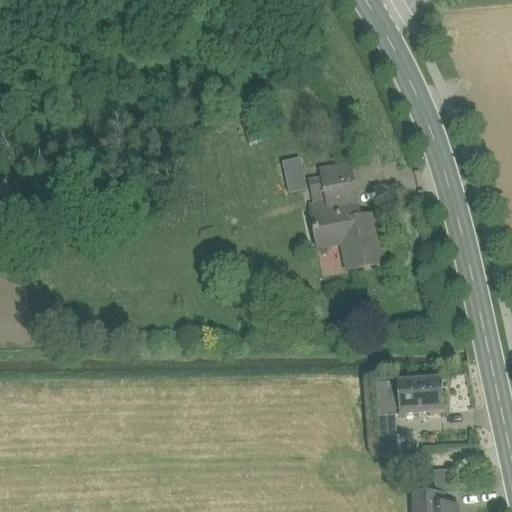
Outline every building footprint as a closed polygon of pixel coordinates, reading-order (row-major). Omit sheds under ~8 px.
[(299,162),(283,165),(289,197),(305,194),(299,162)] [(352,175),(322,181),(327,205),(336,204),(336,205),(358,201),(352,175)] [(322,181),(309,183),(314,208),(327,205),(322,181)] [(374,217),(361,220),(358,201),(336,205),(336,204),(327,205),(314,208),(310,209),(311,213),(309,213),(313,232),(314,231),(318,251),(349,245),(355,273),(384,267),(374,217)] [(442,381),(398,384),(400,418),(444,415),(442,381)] [(444,497),(414,499),(414,511),(425,511),(426,511),(452,509),(452,505),(444,505),(444,497)]
